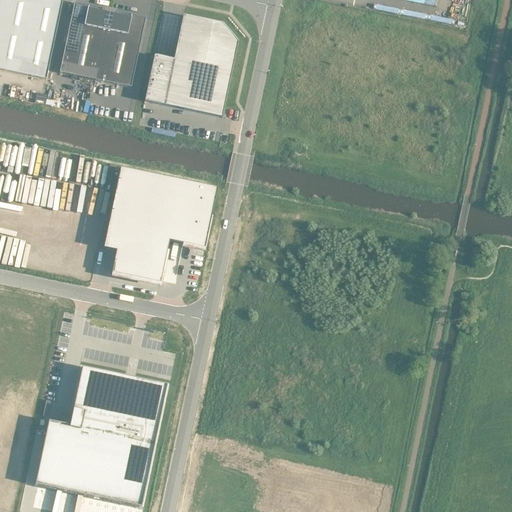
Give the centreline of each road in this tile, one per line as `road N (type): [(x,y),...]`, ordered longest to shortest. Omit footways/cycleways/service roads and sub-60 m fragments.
road 1 (unclassified): [(273,5),(207,318)]
road 2 (unclassified): [(0,275),(207,318)]
road 3 (unclassified): [(207,318),(166,511)]
